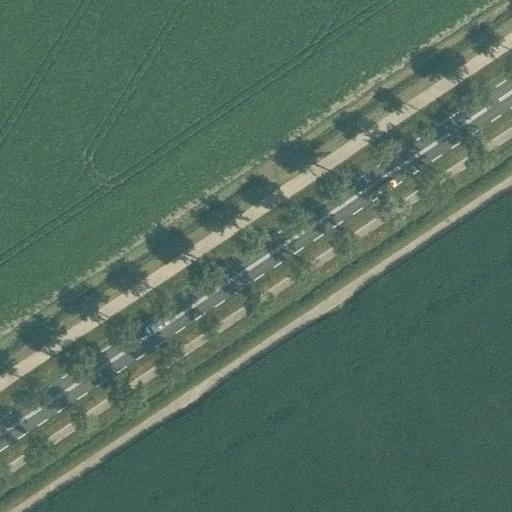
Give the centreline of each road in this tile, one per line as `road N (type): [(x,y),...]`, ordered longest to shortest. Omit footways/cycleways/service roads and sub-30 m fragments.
road 1 (unclassified): [(0,383),(511,40)]
road 2 (primary): [(0,434),(511,95)]
